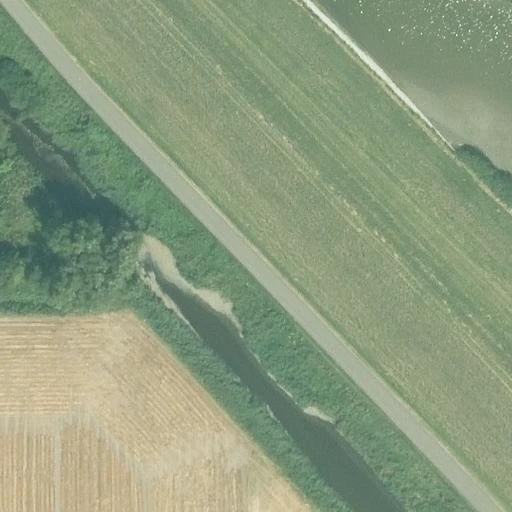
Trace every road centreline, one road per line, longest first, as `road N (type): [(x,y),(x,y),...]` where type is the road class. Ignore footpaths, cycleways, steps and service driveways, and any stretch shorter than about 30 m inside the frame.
road 1 (unclassified): [(488,511),(7,0)]
road 2 (track): [(511,342),(195,0)]
